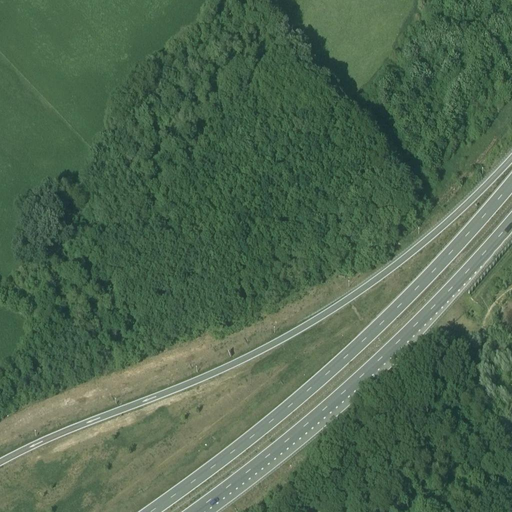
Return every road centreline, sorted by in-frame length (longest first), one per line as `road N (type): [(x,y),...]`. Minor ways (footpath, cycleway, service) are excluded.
road 1 (trunk): [(511,158),(414,249),(299,328),(0,462)]
road 2 (trunk): [(511,183),(348,355),(150,511)]
road 3 (trunk): [(196,511),(324,412),(511,222)]
